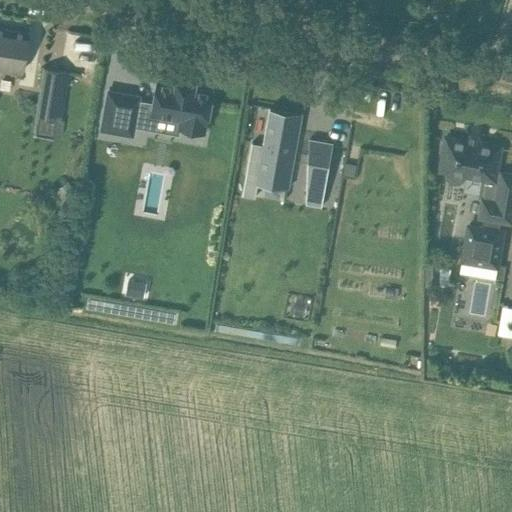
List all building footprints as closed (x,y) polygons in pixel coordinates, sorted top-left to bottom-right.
[(0,27),(0,68),(21,72),(27,32),(0,27)] [(36,115),(60,119),(68,71),(44,67),(36,115)] [(152,122),(154,114),(182,119),(181,127),(204,132),(206,123),(208,123),(213,91),(195,88),(196,82),(178,79),(177,85),(158,81),(154,102),(139,99),(139,96),(108,90),(101,128),(133,133),(135,119),(152,122)] [(302,113),(271,107),(264,144),(252,142),(247,171),(258,173),(258,178),(289,183),(302,113)] [(446,136),(440,170),(447,171),(447,174),(447,177),(450,181),(452,183),(455,184),(461,183),(465,180),(467,178),(467,174),(487,178),(480,216),(484,216),(483,224),(500,227),(501,219),(511,221),(511,173),(497,171),(501,146),(468,140),(446,136)] [(308,176),(306,203),(322,206),(333,143),(310,138),(308,176)] [(346,162),(344,174),(354,176),(357,164),(346,162)] [(68,181),(55,193),(62,201),(75,189),(68,181)] [(507,228),(468,221),(461,261),(500,268),(507,228)] [(440,285),(440,261),(426,261),(426,284),(440,285)] [(129,279),(127,292),(144,295),(146,282),(129,279)]
